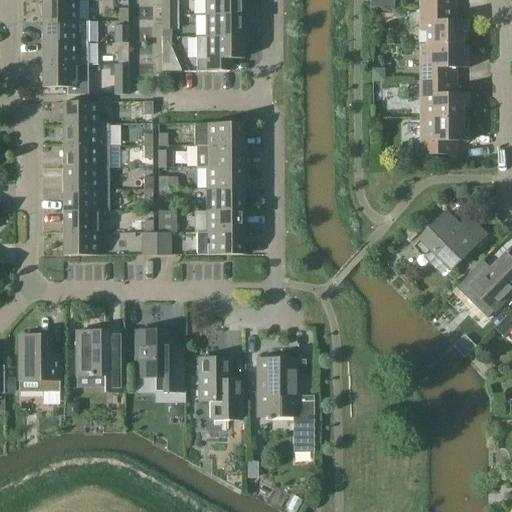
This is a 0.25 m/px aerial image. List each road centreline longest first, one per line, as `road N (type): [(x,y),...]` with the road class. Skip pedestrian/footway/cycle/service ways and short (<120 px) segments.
road 1 (residential): [(32,298),(210,294),(241,317),(275,316),(274,124),(262,101),(262,76),(273,61),(272,0)]
road 2 (residential): [(32,298),(31,124),(12,103),(11,0)]
road 3 (residential): [(510,165),(510,16),(498,0)]
